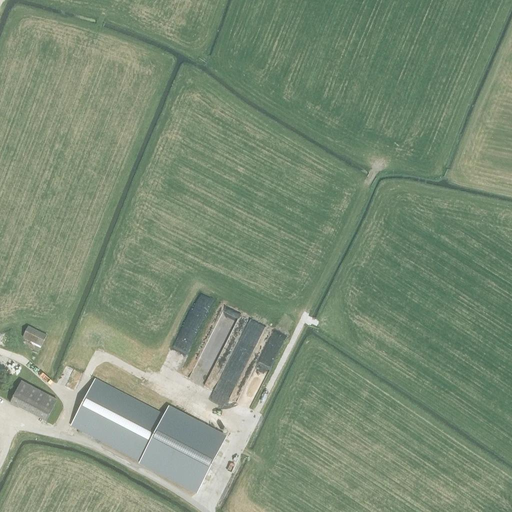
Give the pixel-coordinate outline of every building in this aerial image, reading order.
[(200,295),(190,318),(205,324),(214,300),(200,295)] [(224,308),(211,343),(226,348),(239,313),(224,308)] [(46,336),(28,327),(23,338),(41,347),(46,336)] [(168,409),(164,417),(94,381),(71,426),(198,491),(225,439),(168,409)] [(21,382),(12,404),(50,420),(59,397),(21,382)] [(241,392),(239,404),(250,406),(252,394),(241,392)]
